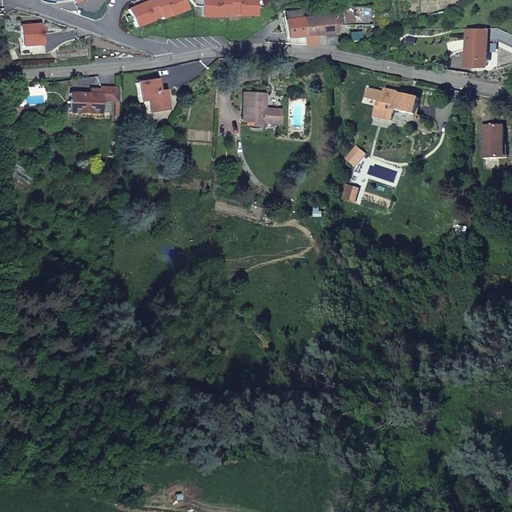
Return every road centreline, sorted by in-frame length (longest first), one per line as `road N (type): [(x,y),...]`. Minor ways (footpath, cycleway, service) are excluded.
road 1 (residential): [(164,58),(250,42),(511,95)]
road 2 (residential): [(0,68),(164,58)]
